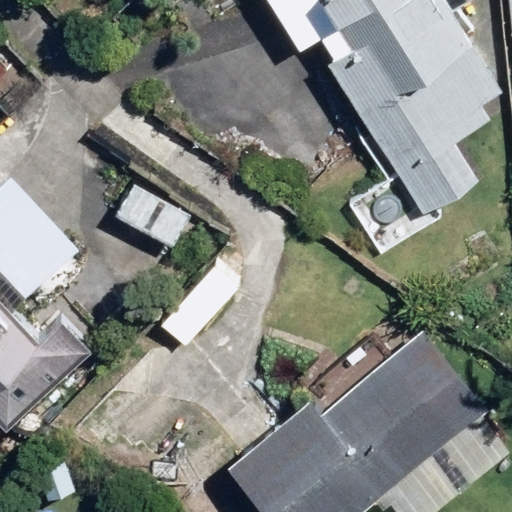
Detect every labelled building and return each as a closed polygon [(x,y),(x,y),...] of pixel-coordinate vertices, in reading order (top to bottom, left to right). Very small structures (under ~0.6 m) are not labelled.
[(325,49),(421,204),(470,173),(446,132),(507,95),(448,1),(449,0),(270,0),(294,38),(316,24),(330,46),(325,49)] [(511,0),(498,0),(511,122),(511,0)] [(0,422),(86,342),(53,306),(31,326),(10,304),(74,244),(4,169),(0,173),(0,422)] [(110,202),(167,240),(187,211),(129,174),(110,202)] [(223,453),(271,511),(346,511),(481,401),(415,320),(319,401),(306,384),(223,453)]
